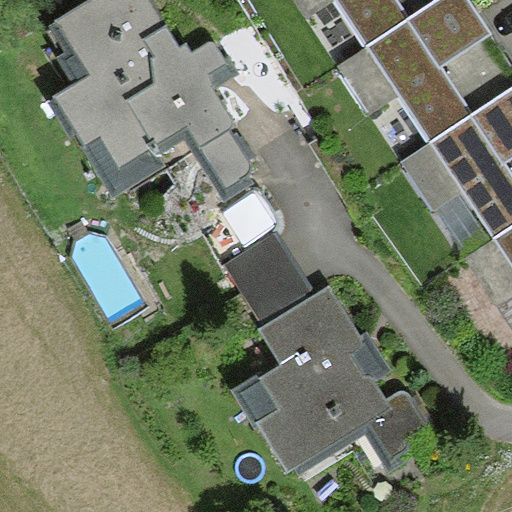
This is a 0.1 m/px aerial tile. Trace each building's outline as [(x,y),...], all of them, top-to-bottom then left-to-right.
[(231,197),(270,172),(214,86),(241,69),(223,40),(197,56),(161,0),(107,0),(59,31),(92,83),(68,99),(128,194),(200,148),(231,197)] [(332,0),(370,56),(410,30),(390,0),(332,0)] [(463,0),(455,0),(410,30),(370,56),(432,150),(473,124),(440,74),(490,40),(463,0)] [(511,97),(473,124),(432,150),(494,244),(511,232),(511,180),(505,170),(511,165),(511,97)] [(511,232),(494,244),(511,271),(511,232)] [(406,474),(450,444),(341,287),(272,335),(295,369),(252,398),(308,478),(376,431),(406,474)]
